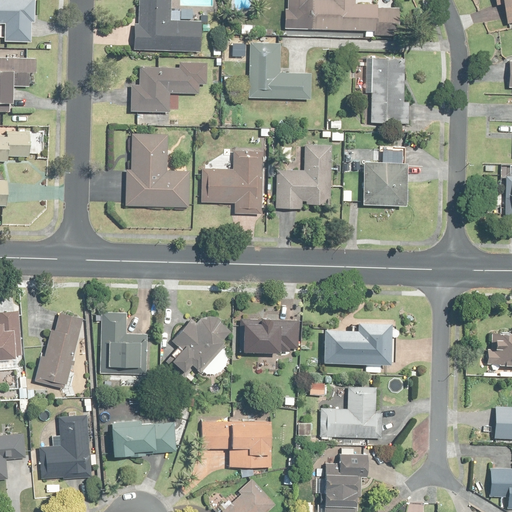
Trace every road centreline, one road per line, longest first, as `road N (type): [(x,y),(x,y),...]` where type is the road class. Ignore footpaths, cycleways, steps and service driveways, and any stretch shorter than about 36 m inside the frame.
road 1 (tertiary): [(453,270),(77,256)]
road 2 (residential): [(442,0),(460,64),(453,270)]
road 3 (residential): [(77,256),(82,0)]
road 4 (residential): [(453,270),(438,471)]
